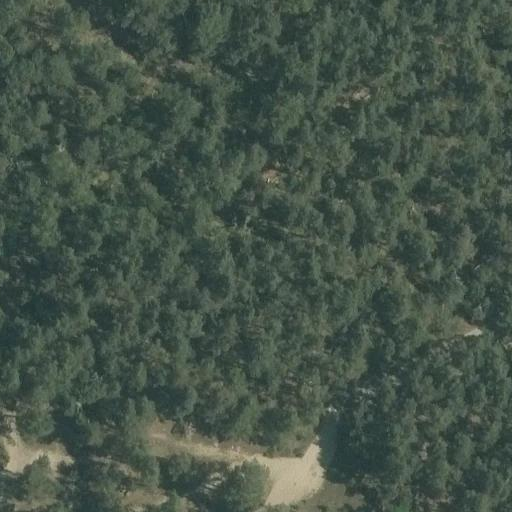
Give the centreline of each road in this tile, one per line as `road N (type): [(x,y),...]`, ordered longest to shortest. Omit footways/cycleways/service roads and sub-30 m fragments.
road 1 (track): [(264,511),(287,495),(338,419),(485,331)]
road 2 (track): [(511,315),(485,331),(455,383),(430,453),(424,511)]
